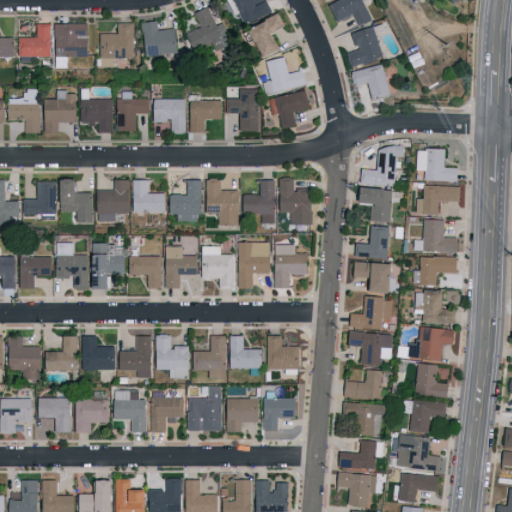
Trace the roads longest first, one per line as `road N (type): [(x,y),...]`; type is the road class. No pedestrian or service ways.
road 1 (residential): [(311,511),(338,141),(335,90),(295,0)]
road 2 (residential): [(0,159),(262,158),(315,151),(385,125),(511,125)]
road 3 (tertiary): [(464,511),(500,0)]
road 4 (residential): [(0,318),(327,318)]
road 5 (residential): [(0,460),(315,460)]
road 6 (residential): [(0,2),(140,0)]
